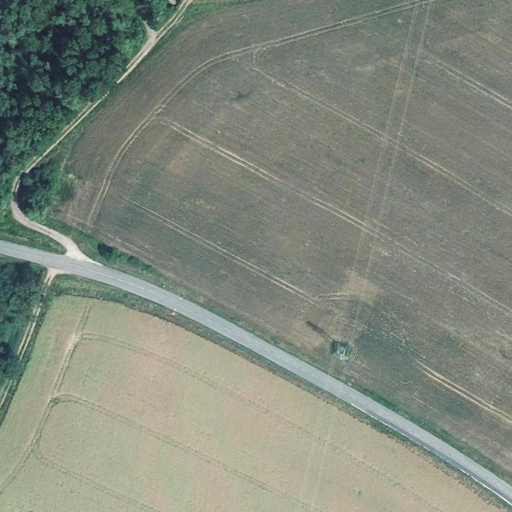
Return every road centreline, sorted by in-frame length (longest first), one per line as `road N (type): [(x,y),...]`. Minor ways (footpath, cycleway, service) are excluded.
road 1 (tertiary): [(511,498),(383,416),(165,299),(0,247)]
road 2 (track): [(76,265),(57,235),(21,219),(11,191),(21,169),(151,32),(139,0)]
